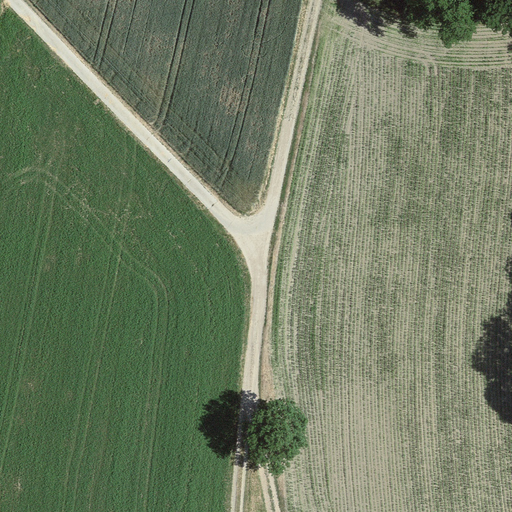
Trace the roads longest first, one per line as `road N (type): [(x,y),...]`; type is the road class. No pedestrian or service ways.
road 1 (track): [(256,255),(11,0)]
road 2 (track): [(313,0),(256,255)]
road 3 (track): [(235,511),(256,255)]
